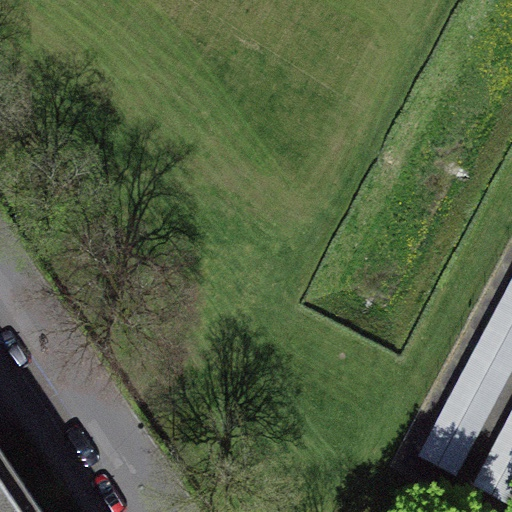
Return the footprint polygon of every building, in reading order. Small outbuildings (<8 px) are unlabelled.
[(325,0),(389,30),(403,0),(325,0)] [(268,130),(229,182),(280,220),(319,168),(268,130)] [(511,282),(418,460),(456,480),(511,374),(511,282)] [(511,416),(473,489),(511,509),(511,507),(511,416)] [(0,511),(42,511),(0,447),(0,511)]
